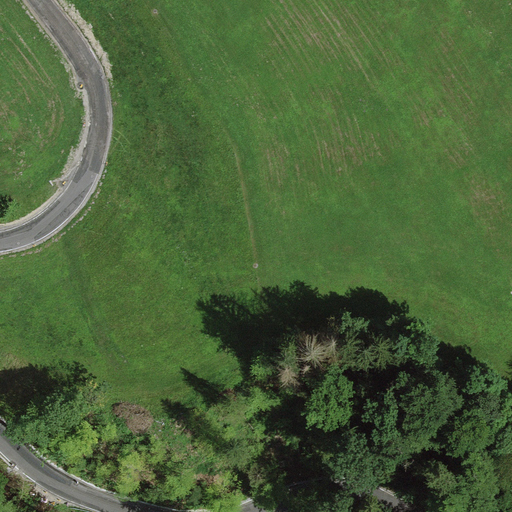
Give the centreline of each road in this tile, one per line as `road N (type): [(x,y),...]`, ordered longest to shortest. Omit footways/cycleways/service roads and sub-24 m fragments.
road 1 (unclassified): [(0,243),(53,219),(91,167),(97,142),(89,71),(37,0)]
road 2 (unclassified): [(395,511),(319,498),(240,511)]
road 3 (unclassified): [(122,511),(46,476),(0,435)]
